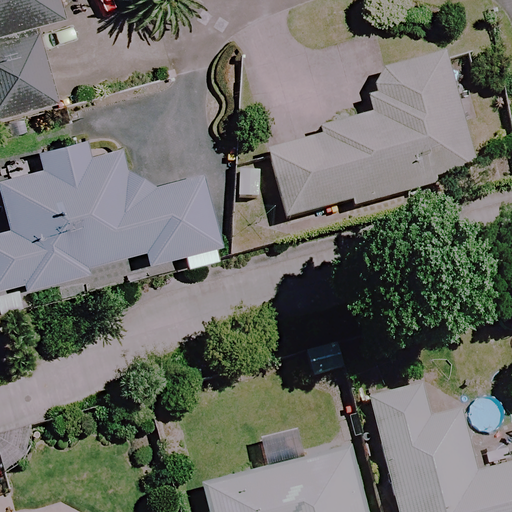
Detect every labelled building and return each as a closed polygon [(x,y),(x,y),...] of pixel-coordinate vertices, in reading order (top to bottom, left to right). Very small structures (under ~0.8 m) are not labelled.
[(0,0),(0,39),(51,27),(46,7),(44,0),(0,0)] [(0,119),(51,106),(34,41),(0,50),(0,119)] [(360,122),(315,134),(255,150),(264,185),(274,223),(474,170),(483,168),(459,75),(442,79),(435,50),(347,73),(355,104),(360,122)] [(0,293),(15,289),(17,296),(84,279),(82,271),(136,257),(141,274),(210,256),(190,180),(141,192),(137,175),(118,180),(111,152),(83,159),(78,142),(21,157),(27,178),(0,184),(0,293)] [(296,356),(305,384),(347,371),(338,343),(296,356)] [(511,511),(511,444),(502,403),(428,421),(418,380),(360,394),(388,511),(511,511)] [(361,511),(344,448),(193,489),(199,511),(361,511)]
